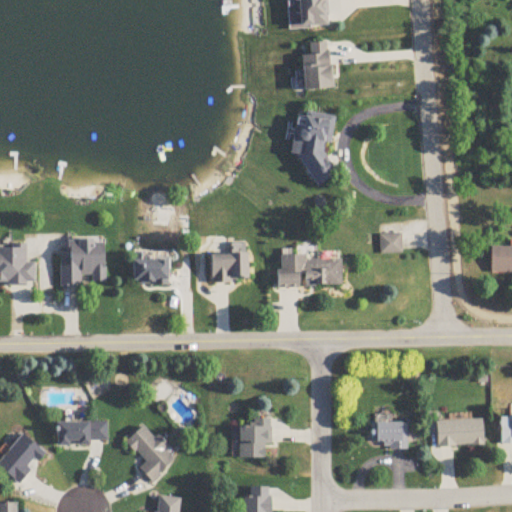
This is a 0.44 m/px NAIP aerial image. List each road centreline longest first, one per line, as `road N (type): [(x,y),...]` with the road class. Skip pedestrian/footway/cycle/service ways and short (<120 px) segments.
road 1 (residential): [(0,346),(511,337)]
road 2 (residential): [(441,339),(423,0)]
road 3 (residential): [(324,505),(511,495)]
road 4 (residential): [(323,511),(321,340)]
